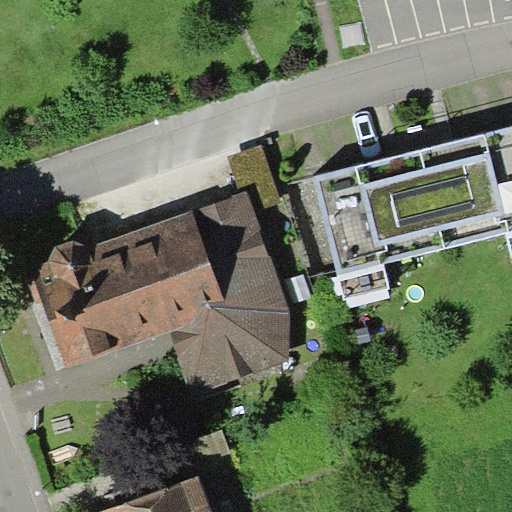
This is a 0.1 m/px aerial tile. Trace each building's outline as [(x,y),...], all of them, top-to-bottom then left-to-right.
[(511,126),(315,177),(340,277),(384,265),(508,233),(511,232),(511,126)] [(261,144),(227,156),(241,193),(247,191),(255,212),(282,202),(261,144)] [(51,258),(34,264),(68,367),(172,333),(192,393),(303,356),(289,313),(255,212),(247,191),(241,193),(91,245),(76,238),(58,244),(51,258)] [(389,287),(384,265),(340,277),(346,298),(389,287)] [(95,511),(211,511),(198,475),(95,511)]
